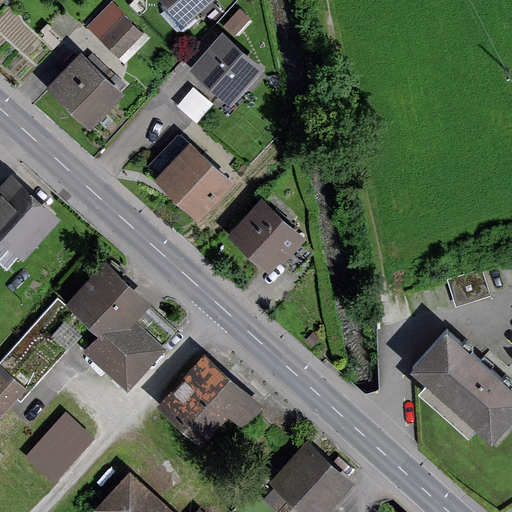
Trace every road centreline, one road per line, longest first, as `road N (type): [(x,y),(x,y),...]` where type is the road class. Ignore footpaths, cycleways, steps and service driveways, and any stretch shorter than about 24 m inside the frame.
road 1 (secondary): [(0,108),(219,306)]
road 2 (residential): [(43,511),(219,306)]
road 3 (secondary): [(219,306),(365,440)]
